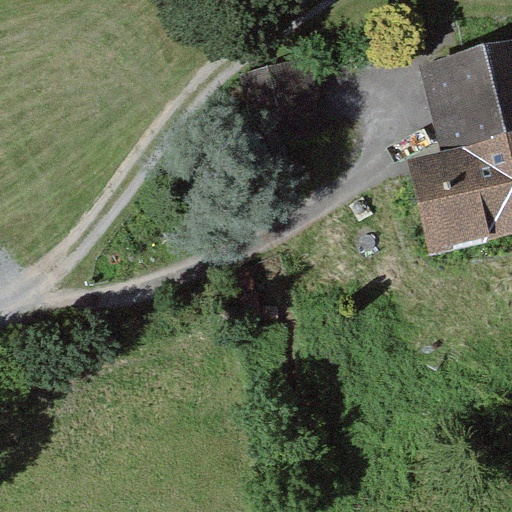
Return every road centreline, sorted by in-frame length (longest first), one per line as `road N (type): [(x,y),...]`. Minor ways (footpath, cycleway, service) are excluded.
road 1 (track): [(318,0),(235,56),(71,264),(0,321)]
road 2 (track): [(1,321),(121,297),(273,234),(405,136)]
